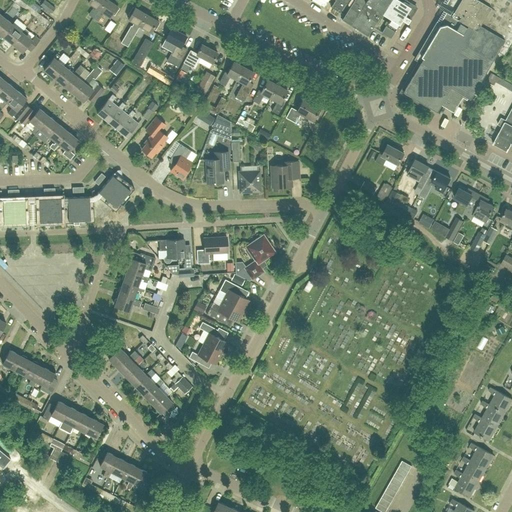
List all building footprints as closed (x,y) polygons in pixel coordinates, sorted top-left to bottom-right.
[(24,9),(27,5),(31,1),(29,0),(15,0),(14,1),(24,9)] [(50,12),(54,7),(44,0),(40,6),(50,12)] [(92,0),(91,5),(116,14),(121,0),(92,0)] [(347,0),(310,0),(311,0),(310,0),(335,0),(331,7),(339,12),(347,0)] [(410,7),(398,0),(354,0),(342,20),(367,36),(382,13),(390,19),(381,32),(390,38),(402,20),(407,23),(410,19),(405,16),(410,7)] [(508,50),(511,42),(511,2),(508,0),(451,0),(454,10),(446,24),(439,26),(438,28),(492,60),(501,45),(508,50)] [(24,9),(34,16),(37,13),(27,5),(24,9)] [(156,33),(164,20),(145,10),(142,15),(134,11),(130,17),(136,20),(134,25),(127,21),(120,33),(126,36),(124,40),(133,45),(135,41),(140,43),(144,36),(140,33),(144,26),(156,33)] [(48,20),(37,13),(34,16),(45,24),(48,20)] [(0,34),(2,36),(12,24),(2,16),(0,18),(0,34)] [(22,32),(12,24),(2,36),(12,44),(22,32)] [(22,32),(12,44),(22,52),(26,47),(30,51),(39,40),(35,36),(31,40),(26,35),(29,32),(24,28),(22,32)] [(172,52),(168,60),(177,65),(186,49),(181,47),(186,36),(171,28),(165,39),(161,46),(172,52)] [(469,98),(492,60),(438,28),(421,57),(423,58),(421,62),(420,61),(402,92),(436,111),(440,104),(453,112),(463,95),(469,98)] [(75,48),(81,40),(73,34),(67,41),(75,48)] [(190,50),(183,62),(194,68),(198,62),(209,68),(212,63),(217,53),(201,44),(196,54),(190,50)] [(86,58),(89,54),(78,46),(75,50),(86,58)] [(101,54),(94,48),(91,52),(97,58),(101,54)] [(53,78),(63,65),(58,61),(61,57),(56,54),(43,70),(53,78)] [(117,59),(111,66),(118,71),(124,64),(117,59)] [(237,80),(243,67),(234,61),(228,73),(225,71),(219,82),(225,85),(230,76),(237,80)] [(63,85),(73,73),(63,65),(53,78),(63,85)] [(96,65),(89,73),(93,77),(95,78),(102,70),(96,65)] [(243,67),(237,80),(243,83),(235,97),(244,101),(253,84),(248,82),(253,72),(243,67)] [(175,79),(181,82),(186,73),(180,69),(175,79)] [(174,78),(164,71),(159,78),(170,85),(174,78)] [(83,81),(73,73),(63,85),(73,93),(83,81)] [(93,77),(89,73),(83,81),(73,93),(83,101),(86,97),(93,102),(103,89),(96,83),(92,89),(87,85),(93,77)] [(205,94),(215,76),(209,73),(199,90),(205,94)] [(485,81),(493,86),(498,77),(490,73),(485,81)] [(270,98),(277,85),(267,80),(261,91),(259,90),(253,100),(258,103),(263,94),(270,98)] [(7,102),(16,90),(7,82),(0,90),(0,96),(4,100),(2,102),(0,101),(0,106),(2,108),(7,102)] [(218,87),(213,84),(202,106),(217,114),(226,99),(221,97),(216,106),(209,102),(218,87)] [(115,94),(119,90),(112,85),(108,89),(115,94)] [(277,85),(270,98),(277,101),(272,111),(278,114),(284,103),(281,101),(287,90),(277,85)] [(19,120),(29,107),(23,102),(26,98),(16,90),(7,102),(12,107),(9,110),(7,113),(12,116),(13,115),(19,120)] [(106,121),(118,107),(112,102),(116,97),(112,94),(97,113),(106,121)] [(313,120),(320,108),(303,99),(296,111),(291,108),(286,117),(295,122),(300,113),(313,120)] [(153,112),(158,106),(153,101),(148,107),(153,112)] [(116,128),(127,115),(121,110),(126,105),(122,102),(118,107),(106,121),(116,128)] [(191,117),(198,108),(191,103),(185,112),(191,117)] [(39,128),(49,116),(39,108),(35,112),(29,107),(19,120),(25,125),(29,121),(35,125),(30,131),(34,134),(39,129),(39,128)] [(196,116),(203,120),(207,113),(201,109),(196,116)] [(127,115),(116,128),(126,137),(138,123),(131,118),(135,113),(132,110),(127,115)] [(502,126),(493,143),(493,144),(507,151),(511,145),(511,110),(507,120),(501,118),(498,124),(502,126)] [(49,136),(48,136),(58,124),(49,116),(39,128),(39,129),(44,133),(39,139),(44,142),(49,136)] [(162,144),(167,137),(160,131),(165,125),(156,117),(145,130),(151,135),(149,138),(148,137),(144,143),(145,144),(141,149),(151,157),(156,150),(158,151),(163,145),(162,144)] [(227,131),(230,123),(216,117),(212,126),(227,131)] [(238,118),(235,123),(242,127),(245,122),(238,118)] [(245,122),(242,127),(251,132),(254,127),(245,122)] [(58,144),(68,132),(58,124),(48,136),(49,136),(55,142),(53,144),(52,143),(49,147),(54,150),(58,144)] [(263,130),(260,136),(267,140),(271,134),(263,130)] [(58,144),(65,149),(62,153),(70,160),(74,154),(69,151),(78,140),(68,132),(58,144)] [(232,162),(240,162),(239,142),(231,142),(232,162)] [(260,150),(262,147),(262,144),(259,142),(256,142),(254,145),(254,148),(257,150),(260,150)] [(183,179),(188,170),(187,169),(191,162),(185,159),(190,151),(179,144),(168,161),(174,165),(170,171),(183,179)] [(404,153),(388,145),(384,153),(381,151),(376,161),(383,165),(387,158),(398,164),(404,153)] [(207,183),(223,182),(222,169),(229,169),(228,151),(214,152),(214,159),(205,159),(207,183)] [(420,181),(421,181),(425,183),(429,177),(433,169),(428,167),(429,166),(416,159),(408,175),(420,181)] [(281,187),(288,186),(291,186),(291,178),(299,177),(298,174),(298,161),(282,161),(282,165),(270,166),(271,187),(273,187),(273,190),(281,190),(281,187)] [(438,171),(437,172),(433,169),(429,177),(425,183),(430,186),(431,184),(437,186),(436,188),(443,192),(451,178),(438,171)] [(243,191),(260,191),(259,171),(239,172),(239,189),(243,191)] [(128,195),(134,188),(115,172),(96,195),(93,196),(34,199),(34,200),(28,200),(28,199),(0,199),(0,225),(8,225),(8,222),(20,222),(20,224),(29,224),(29,223),(35,223),(35,224),(44,223),(44,221),(56,220),(56,223),(73,222),(73,220),(85,219),(85,222),(94,221),(93,217),(103,217),(106,215),(112,208),(115,211),(121,204),(119,203),(126,193),(128,195)] [(420,181),(417,186),(422,189),(425,183),(421,181),(420,181)] [(374,194),(377,188),(364,182),(361,188),(374,194)] [(385,200),(392,188),(383,183),(376,195),(385,200)] [(467,216),(478,194),(469,189),(467,192),(459,188),(454,197),(461,201),(455,211),(466,217),(467,216)] [(393,190),(386,201),(386,202),(392,205),(408,214),(412,208),(398,201),(402,195),(393,190)] [(467,216),(472,219),(474,215),(486,222),(494,206),(487,202),(488,200),(478,194),(467,216)] [(511,240),(511,211),(507,209),(501,218),(508,222),(507,224),(511,226),(511,239),(511,240)] [(420,220),(418,222),(429,228),(430,226),(434,220),(423,214),(420,220)] [(452,241),(463,221),(456,217),(445,237),(447,238),(452,241)] [(442,225),(437,232),(444,236),(449,229),(442,225)] [(490,245),(497,230),(491,227),(483,241),(490,245)] [(477,251),(486,235),(479,231),(471,247),(477,251)] [(459,232),(455,239),(453,241),(459,244),(460,242),(464,235),(459,232)] [(252,256),(255,260),(244,268),(252,278),(262,271),(257,263),(274,252),(263,235),(246,246),(247,249),(246,250),(250,257),(252,256)] [(197,263),(208,262),(208,253),(227,252),(226,237),(203,238),(204,250),(196,250),(197,263)] [(184,253),(183,239),(165,240),(158,240),(159,250),(167,250),(167,255),(165,255),(163,257),(164,260),(166,262),(169,262),(171,260),(170,257),(184,256),(184,269),(191,268),(190,252),(184,253)] [(141,275),(143,268),(151,271),(155,258),(140,253),(137,260),(130,258),(129,263),(127,264),(126,268),(126,270),(141,275)] [(511,269),(511,258),(506,255),(501,264),(511,269)] [(248,281),(252,278),(244,268),(235,274),(248,281)] [(148,277),(141,275),(126,270),(125,275),(123,276),(121,280),(122,281),(122,282),(137,287),(140,278),(143,279),(142,281),(147,283),(148,277)] [(245,279),(239,276),(236,282),(241,285),(245,279)] [(223,300),(243,310),(248,300),(237,294),(241,287),(225,279),(219,290),(226,293),(223,300)] [(308,292),(313,283),(308,281),(303,289),(308,292)] [(144,289),(137,287),(122,282),(121,287),(119,287),(117,291),(118,293),(133,299),(133,298),(136,290),(139,291),(138,293),(143,294),(144,289)] [(140,301),(133,298),(133,299),(118,293),(116,298),(115,299),(113,303),(114,305),(129,311),(131,304),(138,306),(140,301)] [(496,304),(499,299),(492,295),(489,300),(496,304)] [(237,321),(243,310),(223,300),(220,305),(213,302),(206,314),(223,323),(226,316),(237,321)] [(202,314),(206,306),(197,301),(193,309),(202,314)] [(203,344),(220,353),(226,342),(214,335),(217,329),(202,322),(199,328),(209,333),(203,344)] [(506,331),(503,326),(496,330),(499,335),(506,331)] [(117,367),(128,356),(122,350),(126,347),(119,340),(114,344),(118,348),(108,358),(117,367)] [(215,364),(220,353),(203,344),(198,354),(192,351),(188,357),(199,363),(202,357),(215,364)] [(13,369),(20,355),(9,350),(2,364),(13,369)] [(137,365),(133,361),(139,355),(134,351),(128,356),(117,367),(125,376),(137,365)] [(24,375),(32,361),(27,359),(26,357),(23,355),(21,356),(20,355),(13,369),(24,375)] [(145,374),(139,368),(141,366),(143,367),(146,364),(142,360),(137,365),(125,376),(134,385),(145,374)] [(35,381),(43,367),(38,364),(37,363),(34,361),(32,361),(24,375),(31,378),(28,384),(33,386),(36,381),(35,381)] [(35,381),(36,381),(42,384),(39,389),(50,394),(53,389),(47,386),(54,373),(43,367),(35,381)] [(143,394),(154,383),(149,378),(155,373),(151,369),(145,374),(134,385),(143,394)] [(184,393),(191,386),(182,376),(174,383),(170,388),(173,391),(178,387),(184,393)] [(151,403),(163,392),(158,387),(163,382),(159,378),(154,383),(143,394),(151,403)] [(489,404),(505,413),(511,399),(511,398),(490,387),(488,391),(494,395),(489,404)] [(13,397),(15,393),(7,389),(4,393),(13,397)] [(170,403),(171,402),(163,392),(151,403),(160,412),(165,408),(168,411),(170,411),(173,408),(173,406),(170,403)] [(15,393),(13,397),(21,402),(23,397),(15,393)] [(29,400),(27,404),(35,409),(37,405),(29,400)] [(62,420),(69,406),(58,400),(55,406),(49,403),(42,417),(48,420),(51,414),(62,420)] [(505,413),(489,404),(483,400),(480,405),(487,409),(482,418),(497,426),(505,413)] [(73,426),(80,412),(69,406),(62,420),(58,427),(69,433),(73,426)] [(84,432),(91,418),(80,412),(73,426),(79,429),(76,434),(81,437),(84,432)] [(474,431),(489,440),(497,426),(482,418),(475,414),(472,419),(479,422),(474,431)] [(91,418),(84,432),(95,437),(103,423),(91,418)] [(39,437),(50,442),(53,438),(41,432),(39,437)] [(50,442),(62,448),(64,444),(53,438),(50,442)] [(53,447),(48,457),(55,461),(60,451),(62,448),(50,442),(49,445),(53,447)] [(471,460),(486,469),(493,455),(472,442),(469,447),(476,451),(471,460)] [(73,454),(75,450),(64,444),(62,448),(73,454)] [(0,466),(2,468),(10,459),(0,450),(0,466)] [(75,450),(73,454),(84,460),(86,455),(76,450),(75,450)] [(60,451),(55,461),(62,464),(67,454),(60,451)] [(111,471),(118,457),(106,451),(99,465),(106,469),(102,476),(107,478),(111,471)] [(486,469),(471,460),(464,456),(461,461),(468,465),(463,473),(478,482),(486,469)] [(122,477),(129,463),(118,457),(111,471),(122,477)] [(399,466),(409,471),(412,466),(402,460),(399,466)] [(133,483),(140,468),(129,463),(122,477),(133,483)] [(406,476),(409,471),(399,466),(396,471),(406,476)] [(140,468),(133,483),(144,488),(151,474),(140,468)] [(478,482),(463,473),(456,470),(454,474),(460,478),(455,487),(470,496),(478,482)] [(403,481),(406,476),(396,471),(393,476),(403,481)] [(400,487),(403,481),(393,476),(390,481),(400,487)] [(397,492),(400,487),(390,481),(387,486),(397,492)] [(97,492),(99,488),(90,483),(88,488),(97,492)] [(394,497),(397,492),(387,486),(384,492),(394,497)] [(110,499),(113,495),(104,491),(102,495),(110,499)] [(391,502),(394,497),(384,492),(381,497),(391,502)] [(113,495),(110,499),(119,503),(121,499),(113,495)] [(388,507),(391,502),(381,497),(378,502),(388,507)] [(43,511),(21,498),(16,506),(21,510),(19,511),(43,511)] [(453,511),(473,511),(475,511),(453,498),(450,503),(457,507),(453,511)] [(133,511),(135,506),(127,502),(124,506),(133,511)] [(228,511),(231,507),(219,502),(214,511),(228,511)] [(385,511),(388,507),(378,502),(375,507),(383,511),(385,511)]
